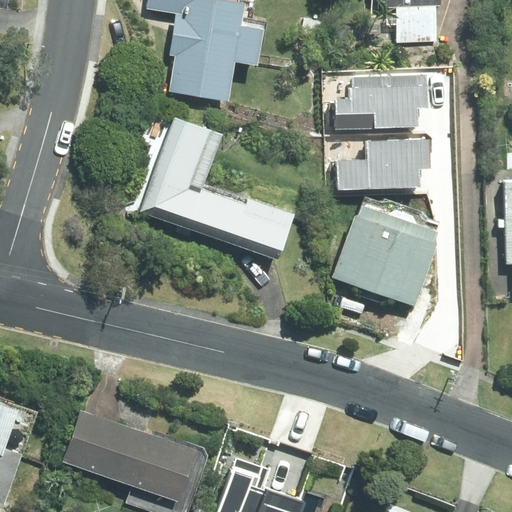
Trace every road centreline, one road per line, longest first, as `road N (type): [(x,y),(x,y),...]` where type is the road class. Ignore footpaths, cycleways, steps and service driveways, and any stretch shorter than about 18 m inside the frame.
road 1 (residential): [(511,449),(331,379),(2,299)]
road 2 (unknown): [(465,431),(472,275),(461,0)]
road 3 (residential): [(73,0),(2,299)]
